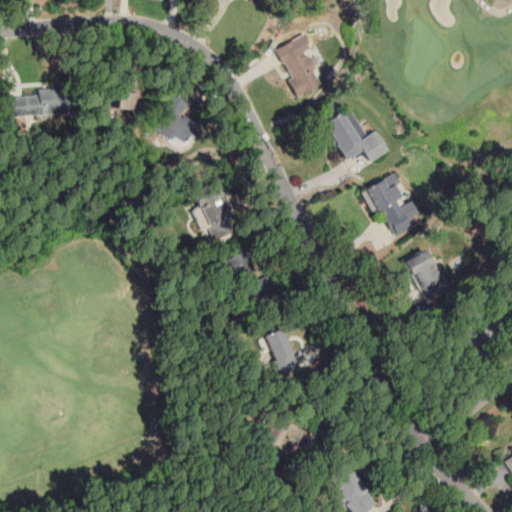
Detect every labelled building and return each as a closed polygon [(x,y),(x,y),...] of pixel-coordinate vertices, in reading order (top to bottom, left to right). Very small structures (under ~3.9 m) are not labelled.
[(319,84),(295,38),(274,49),(289,79),(286,80),(295,97),(319,84)] [(129,91),(129,82),(115,81),(114,109),(134,110),(135,91),(129,91)] [(8,116),(61,113),(60,88),(36,89),(36,95),(7,97),(8,116)] [(195,123),(179,115),(186,102),(173,95),(152,132),(181,148),(195,123)] [(365,135),(346,106),(319,124),(343,160),(359,150),(367,161),(385,150),(372,130),(365,135)] [(359,189),(371,216),(380,211),(391,236),(415,226),(410,216),(414,214),(409,201),(397,206),(394,200),(399,198),(394,185),(396,183),(393,174),(359,189)] [(200,229),(206,226),(212,240),(229,232),(221,214),(230,210),(219,187),(193,199),(197,209),(192,211),(200,229)] [(402,260),(424,302),(445,291),(423,249),(402,260)] [(247,260),(250,268),(249,270),(255,283),(247,287),(237,265),(247,260)] [(456,327),(462,347),(495,337),(488,317),(456,327)] [(271,333),(263,336),(272,359),(268,362),(275,374),(292,371),(291,366),(295,365),(279,330),(271,333)] [(511,454),(503,460),(511,474),(511,454)] [(357,511),(373,500),(343,464),(326,479),(336,491),(331,495),(344,511),(357,511)]
